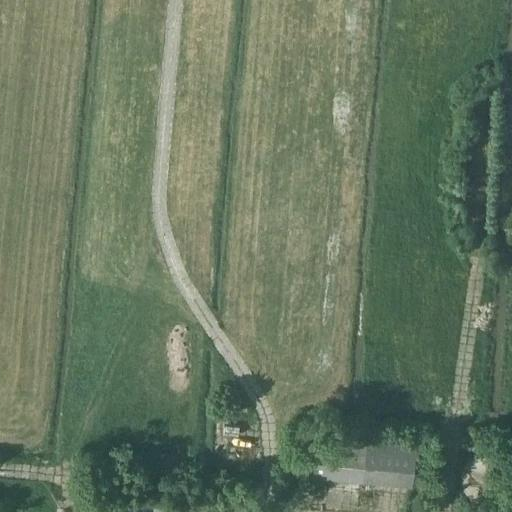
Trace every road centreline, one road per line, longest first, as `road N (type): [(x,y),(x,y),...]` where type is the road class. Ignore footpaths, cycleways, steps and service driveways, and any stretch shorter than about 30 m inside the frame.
road 1 (track): [(264,511),(271,451),(265,409),(178,277),(164,234),(159,188),(175,0)]
road 2 (track): [(201,511),(0,469)]
